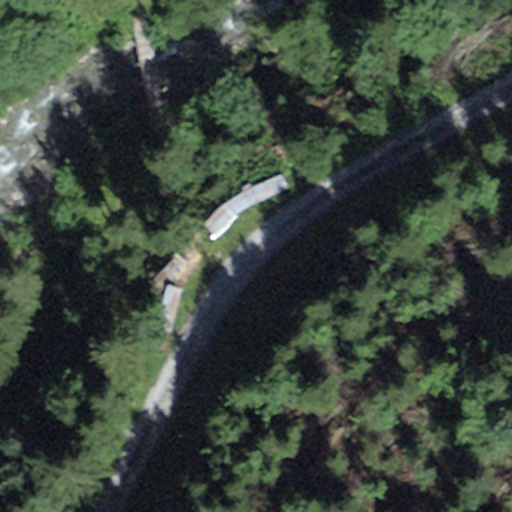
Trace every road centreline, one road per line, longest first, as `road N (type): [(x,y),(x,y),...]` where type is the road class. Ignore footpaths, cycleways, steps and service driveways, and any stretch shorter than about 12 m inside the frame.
road 1 (track): [(511,68),(339,175),(216,268)]
road 2 (track): [(216,268),(75,511)]
